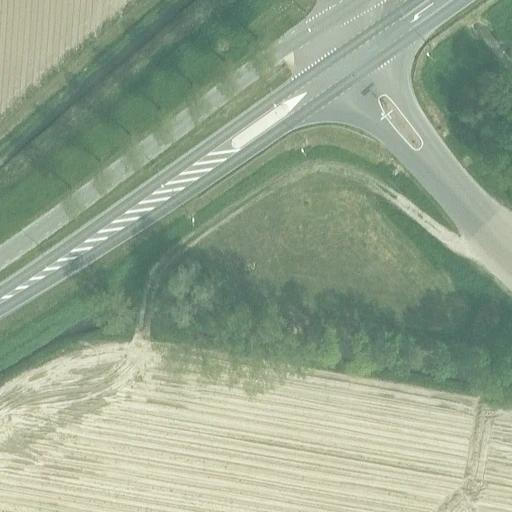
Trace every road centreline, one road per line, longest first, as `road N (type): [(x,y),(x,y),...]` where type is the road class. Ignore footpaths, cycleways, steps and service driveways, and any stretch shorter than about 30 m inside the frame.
road 1 (unclassified): [(333,18),(0,259)]
road 2 (secondary): [(158,198),(299,115),(354,58)]
road 3 (secondary): [(354,58),(284,94),(158,198)]
road 4 (secondary): [(0,301),(158,198)]
road 5 (tertiary): [(354,58),(371,110),(403,152),(440,170)]
road 6 (tertiary): [(440,170),(405,109),(354,58)]
